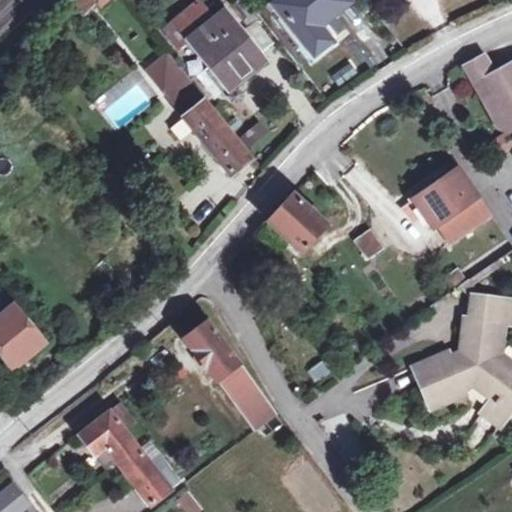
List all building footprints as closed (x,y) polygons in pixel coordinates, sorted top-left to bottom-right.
[(83,19),(102,0),(125,0),(128,2),(130,0),(73,0),(68,5),(83,19)] [(343,0),(291,0),(282,8),(291,18),(288,21),(304,41),(325,25),(327,28),(351,9),(343,0)] [(203,8),(179,28),(232,93),(267,65),(228,17),(217,26),(203,8)] [(291,18),(282,8),(270,17),(302,56),(332,33),(327,28),(325,25),(304,41),(288,21),(291,18)] [(172,58),(152,72),(168,96),(188,80),(172,58)] [(464,71),(479,96),(501,82),(487,59),(464,71)] [(511,75),(501,82),(479,96),(500,132),(505,129),(509,136),(511,135),(511,75)] [(188,80),(168,96),(188,120),(235,179),(254,163),(208,104),(188,80)] [(249,144),(266,133),(257,120),(241,131),(249,144)] [(461,168),(418,202),(437,229),(438,227),(477,200),(481,198),(461,168)] [(271,224),(307,252),(327,228),(295,197),(271,224)] [(477,200),(438,227),(449,244),(488,217),(477,200)] [(368,227),(351,240),(366,260),(383,247),(368,227)] [(466,351),(465,368),(459,370),(453,357),(417,372),(433,408),(468,394),(466,388),(476,384),(494,400),(511,415),(511,413),(511,361),(506,356),(508,325),(511,325),(511,302),(480,300),(478,322),(468,322),(466,351)] [(47,345),(16,307),(0,319),(0,351),(16,371),(47,345)] [(220,381),(239,367),(240,367),(208,325),(187,341),(218,382),(220,381)] [(466,351),(453,357),(459,370),(465,368),(466,351)] [(313,382),(330,375),(323,361),(307,368),(313,382)] [(239,367),(220,381),(258,431),(277,417),(239,367)] [(511,415),(494,400),(480,415),(497,430),(511,415)] [(81,438),(96,457),(109,448),(120,461),(139,447),(127,433),(139,424),(124,404),(81,438)] [(139,447),(120,461),(142,489),(171,465),(159,449),(157,450),(151,444),(142,451),(139,447)] [(107,471),(120,461),(109,448),(96,457),(107,471)] [(183,480),(171,465),(142,489),(154,503),(183,480)] [(34,511),(16,489),(0,502),(0,511),(34,511)] [(173,499),(182,511),(200,511),(202,511),(187,490),(173,499)]
